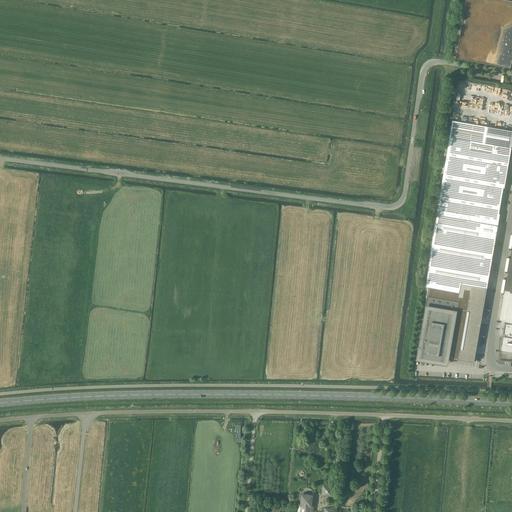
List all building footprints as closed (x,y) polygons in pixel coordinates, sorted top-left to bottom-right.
[(511,0),(466,0),(456,57),(511,67),(511,58),(511,0)] [(418,352),(417,359),(448,364),(450,357),(475,362),(487,287),(489,280),(489,279),(490,270),(491,269),(492,259),(492,258),(494,248),(494,247),(496,237),(497,233),(498,226),(498,225),(500,213),(499,213),(501,200),(503,193),(504,187),(505,187),(509,163),(509,162),(511,147),(495,144),(485,143),(450,137),(448,147),(436,214),(435,222),(434,228),(432,237),(426,286),(429,287),(418,352)] [(511,249),(500,319),(505,320),(505,321),(511,322),(511,249)] [(511,322),(505,321),(503,336),(504,336),(501,349),(511,351),(511,322)] [(332,491),(333,487),(331,486),(326,485),(324,485),(323,486),(322,493),(323,495),(330,496),(332,494),(332,491)] [(292,511),(312,511),(313,506),(311,506),(313,495),(301,493),(300,505),(298,504),(298,508),(293,508),(292,511)]
